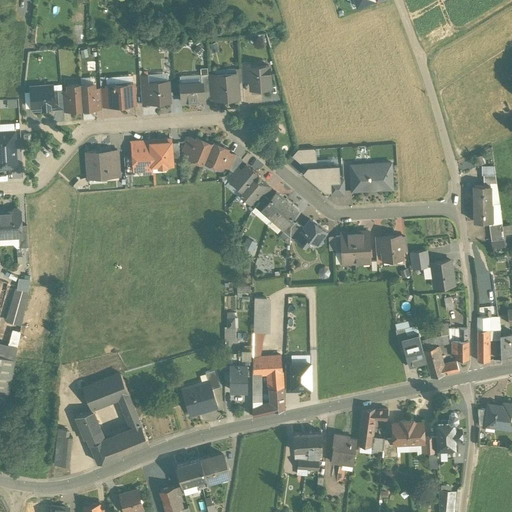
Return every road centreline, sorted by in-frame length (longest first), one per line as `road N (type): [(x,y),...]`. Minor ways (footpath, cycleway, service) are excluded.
road 1 (residential): [(460,208),(334,214),(213,120),(88,130),(42,181),(0,189)]
road 2 (tertiary): [(473,377),(217,433),(69,486),(0,481)]
road 3 (residential): [(460,208),(397,0)]
road 4 (residential): [(473,377),(460,208)]
